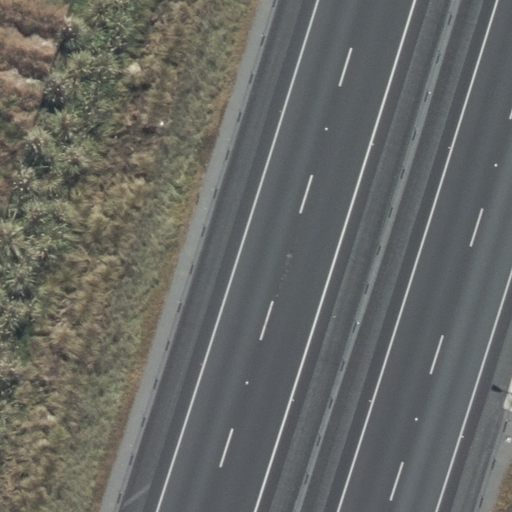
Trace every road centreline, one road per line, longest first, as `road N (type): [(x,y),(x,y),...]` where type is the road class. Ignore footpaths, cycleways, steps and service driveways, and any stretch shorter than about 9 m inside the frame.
road 1 (motorway): [(204,511),(364,0)]
road 2 (motorway): [(511,118),(389,511)]
